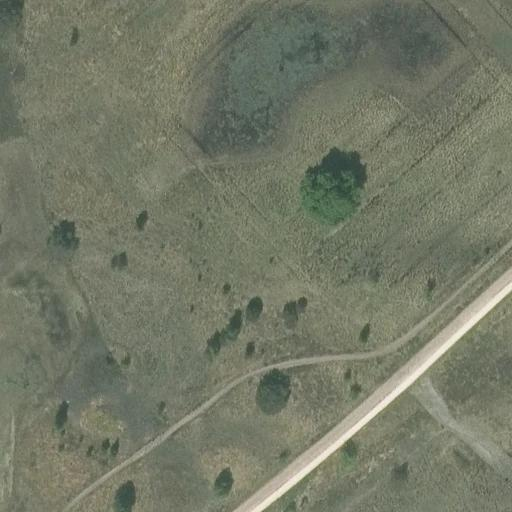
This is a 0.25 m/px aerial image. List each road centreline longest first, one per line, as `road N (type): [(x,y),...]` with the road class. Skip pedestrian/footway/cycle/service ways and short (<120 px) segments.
road 1 (unknown): [(63,511),(240,378),(294,358),(400,343),(511,243)]
road 2 (track): [(240,511),(511,273)]
